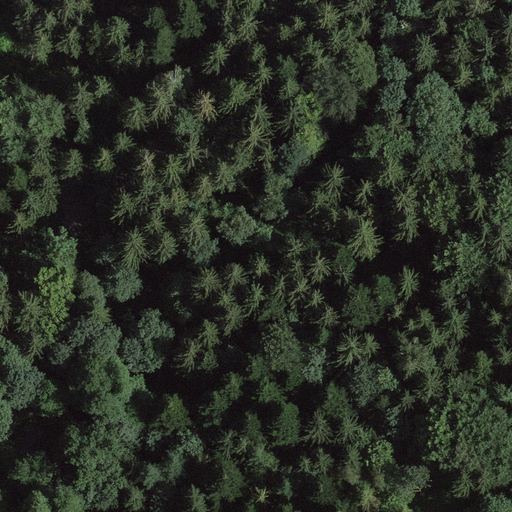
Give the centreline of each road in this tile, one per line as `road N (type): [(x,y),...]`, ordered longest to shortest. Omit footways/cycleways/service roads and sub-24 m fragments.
road 1 (track): [(317,0),(252,49),(0,300)]
road 2 (track): [(102,202),(0,89)]
